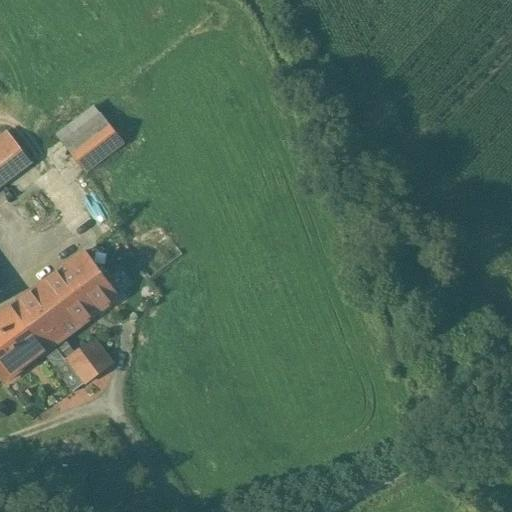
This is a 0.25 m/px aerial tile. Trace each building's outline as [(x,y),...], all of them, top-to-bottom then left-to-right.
[(94,107),(56,136),(68,151),(106,122),(94,107)] [(106,122),(68,151),(84,172),(122,142),(106,122)] [(0,185),(30,162),(20,150),(19,150),(5,133),(0,136),(0,185)] [(84,252),(10,307),(44,352),(118,297),(84,252)] [(9,305),(0,311),(0,377),(3,382),(44,352),(10,307),(9,305)] [(92,341),(67,359),(85,383),(110,365),(92,341)] [(85,383),(67,359),(54,368),(73,393),(85,383)]
